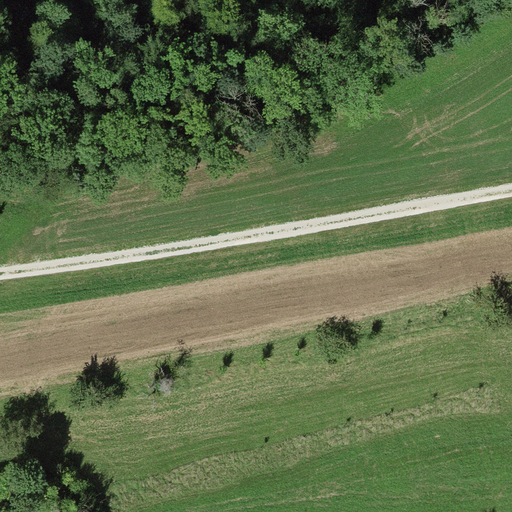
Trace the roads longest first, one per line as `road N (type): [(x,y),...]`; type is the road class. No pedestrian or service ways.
road 1 (track): [(0,192),(32,200),(278,138),(359,106),(511,5)]
road 2 (track): [(511,189),(0,271)]
